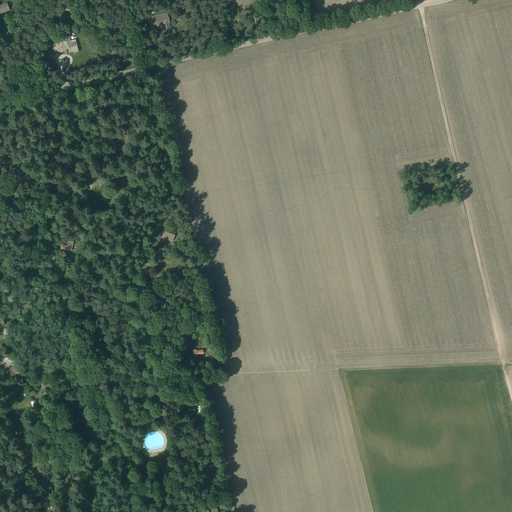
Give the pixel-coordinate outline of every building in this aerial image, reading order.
[(0,13),(5,12),(9,10),(7,3),(2,4),(3,5),(0,6),(0,13)] [(167,13),(148,18),(151,28),(163,24),(164,29),(170,27),(168,23),(169,23),(167,13)] [(6,31),(0,33),(0,35),(1,39),(7,37),(8,38),(14,36),(12,30),(6,32),(6,31)] [(48,46),(44,47),(46,54),(50,53),(48,48),(52,47),(54,53),(64,51),(65,55),(67,54),(66,49),(67,49),(68,53),(78,50),(77,48),(78,48),(76,41),(71,43),(69,35),(59,38),(60,42),(52,44),(51,44),(48,44),(48,46)] [(165,228),(162,237),(171,240),(175,232),(165,228)] [(46,500),(44,505),(53,510),(56,505),(46,500)]
